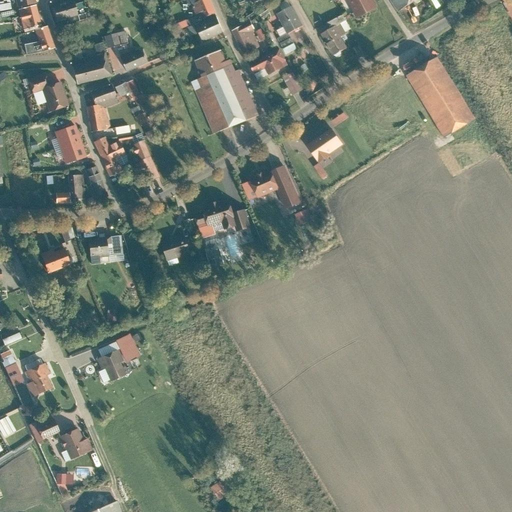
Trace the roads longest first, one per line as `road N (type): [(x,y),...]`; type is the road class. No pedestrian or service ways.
road 1 (residential): [(85,416),(0,219)]
road 2 (residential): [(119,212),(273,133)]
road 3 (residential): [(273,133),(212,0)]
road 4 (residential): [(73,94),(119,212)]
